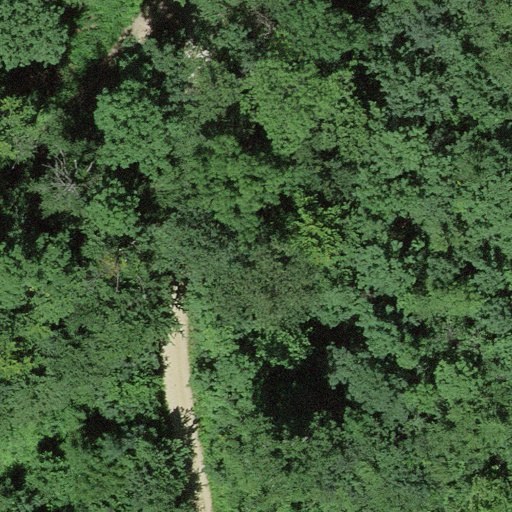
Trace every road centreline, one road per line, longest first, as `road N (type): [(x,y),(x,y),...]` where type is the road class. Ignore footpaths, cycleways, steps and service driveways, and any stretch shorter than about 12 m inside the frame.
road 1 (track): [(204,511),(169,302),(184,0)]
road 2 (track): [(0,236),(153,0)]
